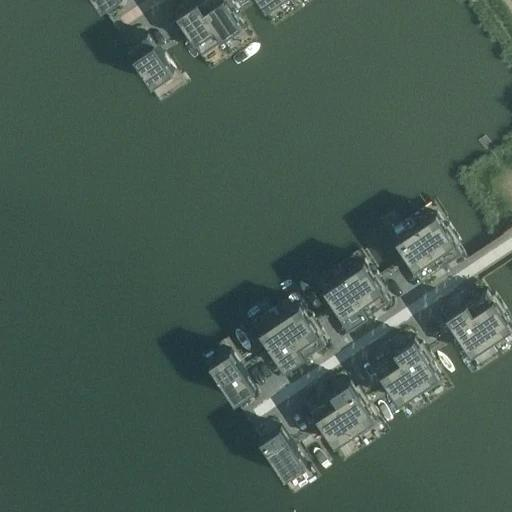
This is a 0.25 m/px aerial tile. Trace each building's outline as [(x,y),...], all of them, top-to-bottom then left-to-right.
[(224,36),(200,0),(195,0),(178,11),(180,15),(178,17),(180,20),(180,21),(184,27),(185,27),(189,34),(192,32),(197,40),(197,39),(204,49),(221,37),(222,38),(224,36)] [(233,0),(200,0),(224,36),(227,34),(244,22),(237,12),(238,12),(233,5),(235,3),(233,0)] [(172,71),(175,69),(150,30),(128,45),(131,49),(128,50),(130,54),(135,62),(135,61),(139,67),(142,65),(147,73),(147,72),(154,82),(171,71),(172,71)] [(464,248),(459,241),(462,239),(450,221),(447,223),(438,209),(417,223),(443,262),(464,248)] [(443,262),(417,223),(397,237),(406,250),(403,252),(415,270),(418,268),(423,275),(443,262)] [(391,296),(387,289),(390,287),(378,269),(375,271),(366,258),(345,271),(371,310),(391,296)] [(371,310),(345,271),(325,285),(334,299),(331,301),(343,319),(346,317),(350,324),(371,310)] [(493,337),(511,325),(511,320),(505,310),(508,308),(496,290),(493,292),(488,285),(468,299),(493,337)] [(493,337),(468,299),(447,313),(452,320),(449,322),(461,340),(464,338),(473,351),(493,337)] [(327,339),(323,332),(325,330),(314,312),(311,314),(302,300),(281,314),(307,353),(327,339)] [(307,353),(281,314),(261,328),(270,341),(267,343),(279,361),(282,359),(286,366),(307,353)] [(421,386),(442,372),(433,358),(436,357),(424,339),(421,340),(416,333),(396,347),(421,386)] [(232,347),(211,361),(220,375),(217,377),(229,395),(232,393),(236,400),(258,385),(232,347)] [(421,386),(396,347),(375,361),(380,368),(377,370),(389,388),(392,386),(401,399),(421,386)] [(357,428),(378,415),(369,401),(372,399),(360,381),(357,383),(352,376),(332,390),(357,428)] [(357,428),(332,390),(311,404),(316,411),(313,413),(325,430),(328,429),(337,442),(357,428)] [(283,422),(261,437),(266,444),(263,446),(275,464),(278,462),(287,475),(308,461),(283,422)]
